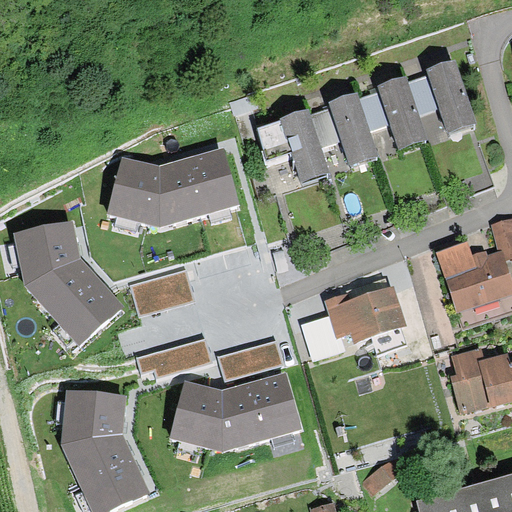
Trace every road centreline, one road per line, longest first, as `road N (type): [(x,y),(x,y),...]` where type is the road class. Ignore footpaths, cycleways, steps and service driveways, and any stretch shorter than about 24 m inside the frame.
road 1 (residential): [(511,201),(286,294)]
road 2 (residential): [(511,18),(499,21),(485,44),(511,148)]
road 3 (track): [(0,385),(30,511)]
